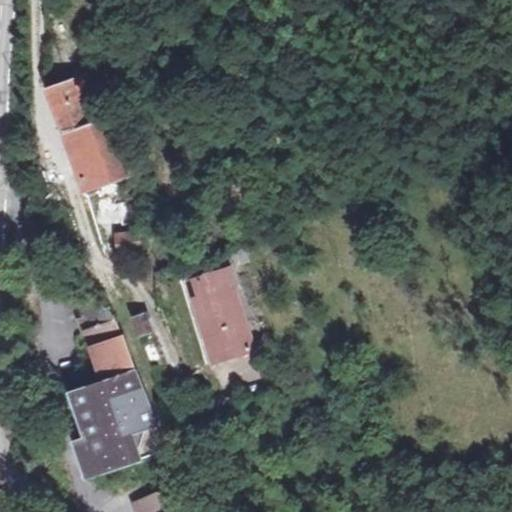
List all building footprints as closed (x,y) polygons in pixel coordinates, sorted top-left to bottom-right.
[(94,68),(88,70),(92,79),(51,94),(65,135),(98,123),(97,121),(116,113),(98,77),(94,68)] [(99,125),(98,123),(65,135),(84,193),(135,176),(133,168),(147,166),(144,143),(128,146),(122,117),(99,125)] [(52,178),(47,160),(38,164),(44,181),(52,178)] [(146,251),(143,231),(119,235),(123,256),(146,251)] [(230,292),(198,303),(204,323),(208,321),(221,364),(250,355),(230,292)] [(171,476),(176,474),(172,467),(170,463),(159,444),(137,399),(133,385),(122,354),(118,344),(116,344),(104,315),(98,317),(93,304),(80,308),(82,316),(73,318),(77,334),(85,332),(89,351),(100,383),(72,395),(89,442),(75,447),(87,480),(132,465),(154,457),(161,479),(171,476)] [(138,321),(127,324),(134,343),(145,339),(138,321)] [(171,476),(161,479),(167,496),(176,492),(171,476)] [(162,511),(158,498),(130,507),(131,511),(162,511)]
